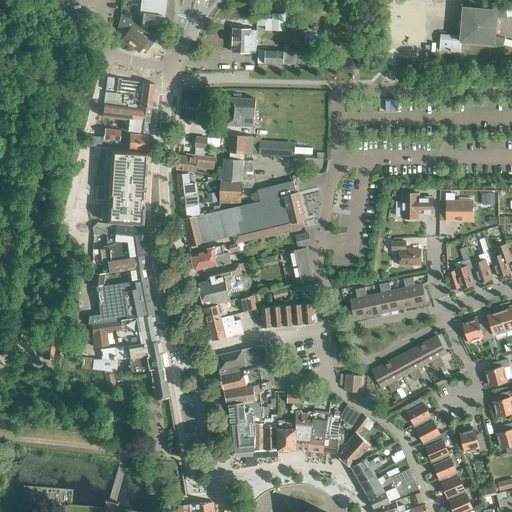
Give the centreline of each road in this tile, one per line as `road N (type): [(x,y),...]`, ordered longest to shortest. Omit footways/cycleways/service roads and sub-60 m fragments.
road 1 (residential): [(327,329),(335,302),(319,274),(318,245),(337,92),(389,91),(390,56),(410,11),(426,0)]
road 2 (tertiary): [(191,350),(163,195),(168,86),(184,34)]
road 3 (residential): [(447,322),(376,360),(365,360),(355,343),(353,326),(442,308)]
road 4 (residential): [(432,511),(404,440),(330,386)]
road 5 (residential): [(363,511),(345,484),(300,465),(219,472)]
road 6 (tertiary): [(219,472),(191,350)]
road 7 (residential): [(442,409),(482,394),(447,322)]
